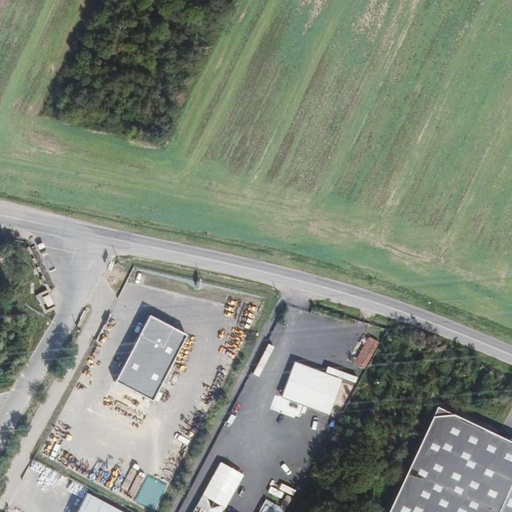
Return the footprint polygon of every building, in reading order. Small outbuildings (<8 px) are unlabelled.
[(146,404),(181,338),(143,318),(109,385),(146,404)] [(368,331),(354,354),(365,359),(378,336),(368,331)] [(282,397),(330,415),(344,378),(296,360),(282,397)] [(511,511),(511,442),(435,407),(386,511),(511,511)] [(126,511),(85,492),(75,511),(126,511)] [(280,511),(283,507),(265,501),(260,511),(280,511)]
